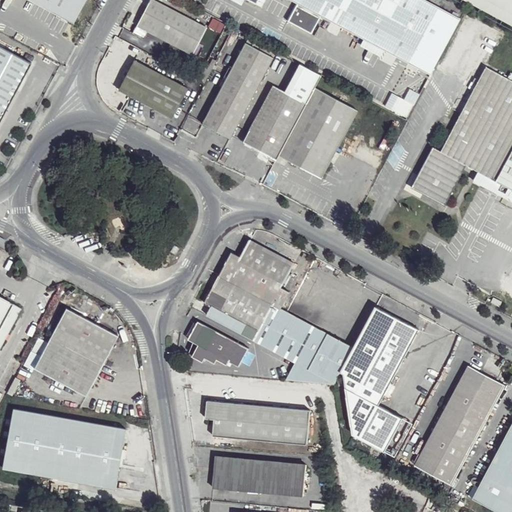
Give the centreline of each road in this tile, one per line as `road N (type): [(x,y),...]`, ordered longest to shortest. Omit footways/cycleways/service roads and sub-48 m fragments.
road 1 (unclassified): [(256,210),(511,336)]
road 2 (unclassified): [(182,511),(157,359)]
road 3 (unclassified): [(210,193),(185,164),(101,121)]
